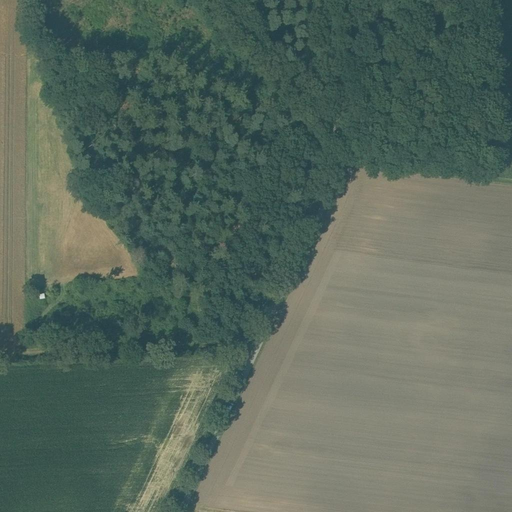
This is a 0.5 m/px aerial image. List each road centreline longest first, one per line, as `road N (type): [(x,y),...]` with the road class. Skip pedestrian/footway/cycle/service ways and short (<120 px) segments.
road 1 (unclassified): [(324,0),(338,160),(179,511)]
road 2 (track): [(511,183),(338,160)]
road 3 (track): [(220,0),(339,125)]
